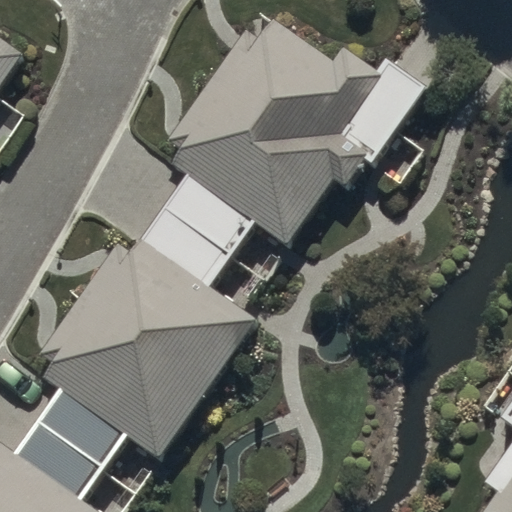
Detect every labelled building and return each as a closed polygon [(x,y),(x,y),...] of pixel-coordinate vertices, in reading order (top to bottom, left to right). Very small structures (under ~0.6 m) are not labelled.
[(180,163),(295,244),(341,177),(353,185),(372,158),(380,164),(434,87),(393,59),(385,71),(350,47),(341,60),(280,17),(266,37),(257,30),(178,142),(189,150),(180,163)] [(0,96),(30,53),(0,32),(0,96)] [(50,376),(166,457),(264,318),(149,238),(140,251),(128,243),(50,354),(61,361),(50,376)] [(0,511),(107,511),(7,442),(0,452),(0,511)] [(511,511),(511,477),(487,511),(511,511)]
